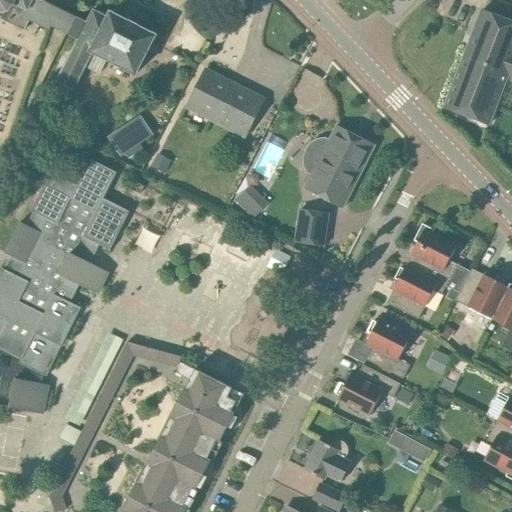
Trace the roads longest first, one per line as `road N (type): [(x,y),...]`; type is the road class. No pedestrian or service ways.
road 1 (residential): [(446,147),(411,186),(242,511)]
road 2 (secondary): [(446,147),(354,53)]
